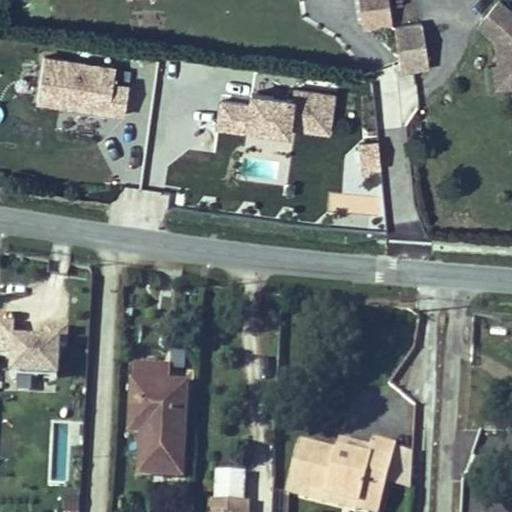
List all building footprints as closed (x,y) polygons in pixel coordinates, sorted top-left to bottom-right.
[(392,17),(388,0),(358,0),(363,22),(392,17)] [(495,29),(511,7),(511,0),(497,0),(482,19),(495,29)] [(511,7),(495,29),(500,32),(503,58),(511,57),(511,7)] [(425,65),(420,20),(395,22),(399,68),(425,65)] [(46,52),(39,98),(127,111),(132,81),(115,78),(117,63),(46,52)] [(511,57),(503,58),(498,59),(501,79),(511,77),(511,57)] [(295,91),(253,86),(252,101),(223,98),(220,126),(249,129),(249,123),(292,127),(293,123),(334,127),(338,87),(296,83),(295,91)] [(0,352),(16,353),(15,369),(61,372),(63,343),(70,344),(71,327),(47,326),(47,335),(16,333),(16,321),(1,320),(0,331),(0,352)] [(164,365),(131,364),(131,380),(164,382),(164,365)] [(186,468),(190,383),(164,382),(131,380),(129,380),(126,431),(136,431),(135,466),(186,468)] [(375,446),(374,447),(371,457),(341,448),(305,438),(293,480),(363,500),(361,507),(378,511),(379,511),(396,452),(375,446)] [(371,457),(374,447),(343,439),(341,448),(371,457)] [(361,507),(363,500),(293,480),(291,489),(361,509),(361,507)]
